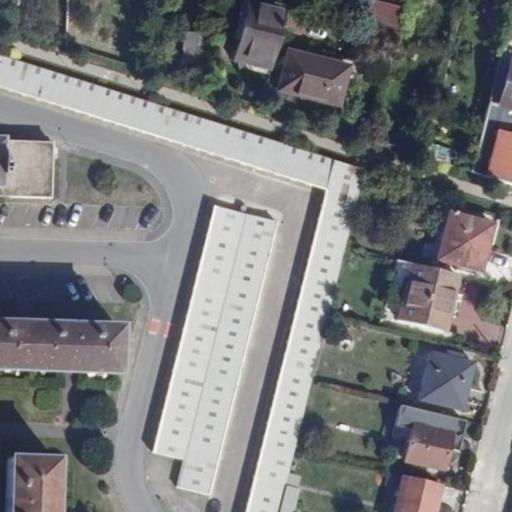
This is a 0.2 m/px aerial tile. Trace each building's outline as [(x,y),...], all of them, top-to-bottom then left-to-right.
[(268,69),(284,7),(257,0),(247,0),(232,60),(268,69)] [(376,0),(371,0),(364,29),(394,36),(401,6),(376,0)] [(208,73),(209,34),(183,33),(182,72),(208,73)] [(470,172),(511,184),(511,40),(504,39),(475,156),(470,172)] [(337,106),(348,65),(287,50),(276,90),(337,106)] [(0,57),(0,87),(11,91),(325,190),(243,511),(278,511),(285,486),(289,468),(309,384),(328,316),(344,247),(363,172),(0,57)] [(243,83),(237,99),(253,104),(258,89),(243,83)] [(398,133),(392,148),(420,156),(423,142),(398,133)] [(0,196),(50,198),(52,142),(0,139),(0,196)] [(423,142),(420,156),(446,164),(451,151),(423,142)] [(463,170),(470,172),(475,156),(468,154),(463,170)] [(176,485),(209,493),(277,223),(213,206),(150,451),(182,460),(176,485)] [(480,272),(492,225),(449,212),(436,260),(480,272)] [(410,264),(397,261),(383,314),(396,318),(410,264)] [(410,264),(396,318),(444,331),(458,277),(410,264)] [(0,368),(115,374),(117,327),(0,322),(0,368)] [(442,350),(441,357),(458,361),(459,355),(442,350)] [(458,361),(441,357),(431,354),(421,401),(463,411),(473,364),(458,361)] [(463,419),(399,405),(394,427),(407,430),(401,459),(401,463),(442,473),(447,449),(451,435),(459,437),(463,419)] [(407,430),(394,427),(391,441),(393,457),(401,459),(407,430)] [(455,451),(459,437),(451,435),(447,449),(455,451)] [(6,511),(52,511),(54,461),(8,460),(6,511)] [(285,486),(298,489),(302,472),(289,468),(285,486)] [(386,487),(399,490),(402,478),(389,475),(386,487)] [(432,511),(438,486),(402,478),(399,490),(393,511),(432,511)] [(292,511),(298,489),(285,486),(278,511),(292,511)]
